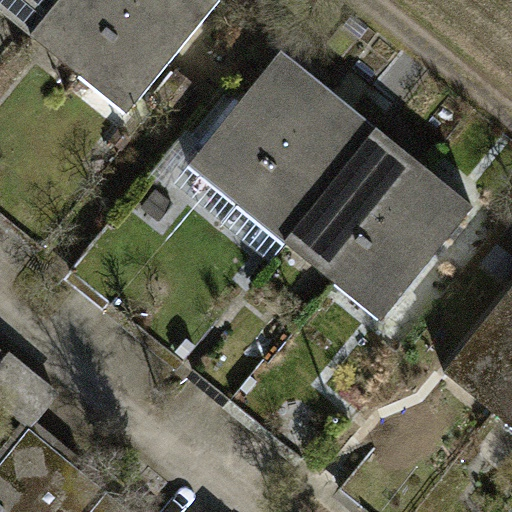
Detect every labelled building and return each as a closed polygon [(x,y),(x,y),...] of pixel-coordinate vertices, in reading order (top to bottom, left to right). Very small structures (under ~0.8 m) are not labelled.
[(0,0),(0,8),(35,39),(68,0),(0,0)] [(68,0),(35,39),(79,76),(143,0),(68,0)] [(125,114),(216,8),(206,0),(143,0),(79,76),(125,114)] [(193,160),(243,201),(334,95),(285,53),(193,160)] [(243,201),(290,242),(381,135),(334,95),(243,201)] [(290,242),(333,278),(425,172),(381,135),(290,242)] [(379,317),(471,211),(425,172),(333,278),(379,317)] [(511,280),(439,366),(488,408),(511,380),(511,280)] [(511,380),(488,408),(511,428),(511,380)] [(88,511),(105,491),(25,429),(0,461),(0,511),(88,511)] [(131,511),(105,491),(88,511),(131,511)]
